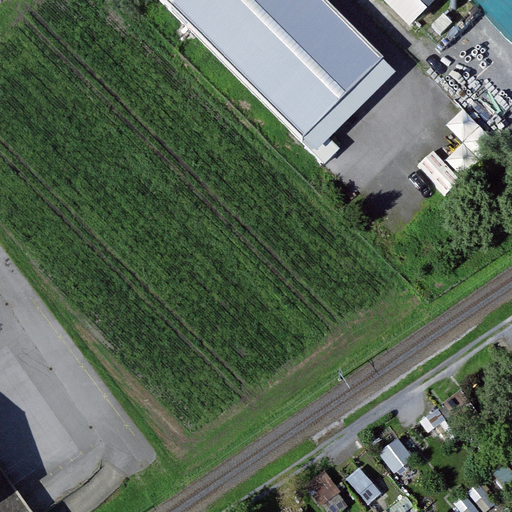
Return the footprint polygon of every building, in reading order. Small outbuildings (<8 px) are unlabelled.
[(166,0),(320,152),(393,78),(313,0),(166,0)] [(420,0),(382,0),(413,30),(431,11),(420,0)] [(423,0),(430,9),(441,0),(423,0)] [(464,145),(446,161),(436,150),(420,165),(445,193),(499,145),(467,109),(448,126),(464,145)] [(443,436),(475,431),(471,399),(439,404),(443,436)] [(401,439),(381,452),(395,473),(415,460),(401,439)] [(0,511),(30,511),(0,469),(0,511)] [(323,507),(343,495),(329,472),(309,484),(323,507)]
